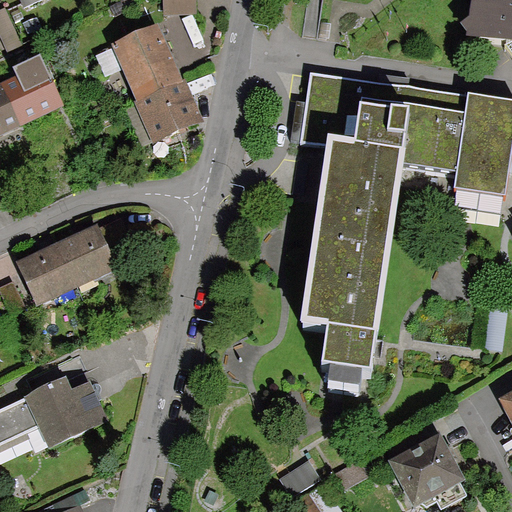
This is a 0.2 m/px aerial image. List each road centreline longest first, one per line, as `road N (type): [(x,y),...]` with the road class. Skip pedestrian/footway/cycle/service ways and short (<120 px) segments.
road 1 (residential): [(203,200),(131,511)]
road 2 (residential): [(0,240),(124,194),(203,200)]
road 3 (residential): [(243,0),(203,200)]
